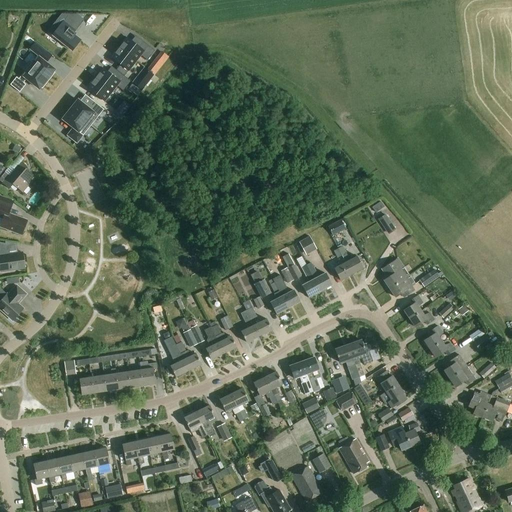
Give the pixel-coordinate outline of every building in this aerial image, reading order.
[(97,17),(92,13),(84,23),(89,27),(85,31),(95,39),(111,21),(101,12),(97,17)] [(52,35),(61,42),(66,46),(72,51),(81,39),(75,35),(77,32),(71,28),(76,23),(67,16),(52,35)] [(127,37),(119,48),(135,60),(138,56),(144,60),(151,50),(141,42),(138,46),(127,37)] [(135,60),(119,48),(111,58),(126,71),(135,60)] [(37,56),(29,66),(48,81),(55,73),(53,72),(54,70),(37,56)] [(162,66),(154,60),(151,64),(158,70),(159,70),(162,66)] [(16,78),(10,85),(14,88),(19,92),(25,85),(23,83),(26,79),(39,89),(40,87),(42,88),(44,85),(47,82),(48,81),(29,66),(24,72),(21,76),(18,79),(16,78)] [(103,68),(95,78),(111,91),(116,84),(121,88),(127,82),(119,76),(116,78),(103,68)] [(139,74),(132,82),(142,90),(149,81),(139,74)] [(95,78),(87,89),(102,101),(111,91),(95,78)] [(132,84),(129,89),(133,93),(137,88),(132,84)] [(79,100),(71,110),(91,126),(103,110),(93,102),(89,108),(79,100)] [(70,110),(62,120),(73,128),(68,134),(77,142),(90,126),(70,110)] [(117,111),(114,116),(119,120),(122,115),(117,111)] [(95,145),(105,134),(101,130),(91,141),(95,145)] [(15,145),(12,151),(19,154),(21,148),(15,145)] [(1,177),(5,181),(3,184),(9,189),(13,185),(22,192),(35,177),(26,169),(27,168),(21,163),(9,177),(5,173),(1,177)] [(0,195),(0,217),(3,219),(0,225),(0,227),(21,235),(27,220),(9,214),(13,201),(0,195)] [(381,202),(372,208),(376,213),(384,207),(381,202)] [(385,215),(378,220),(388,235),(395,230),(390,222),(385,215)] [(346,229),(341,220),(328,227),(333,236),(346,229)] [(299,242),(306,256),(317,250),(309,237),(299,242)] [(0,242),(0,267),(1,272),(24,269),(22,253),(7,255),(5,244),(0,242)] [(342,246),(338,249),(342,256),(346,253),(342,246)] [(338,249),(333,251),(337,258),(342,256),(338,249)] [(346,253),(342,256),(345,263),(352,274),(363,268),(357,257),(350,260),(346,253)] [(282,258),(294,281),(300,277),(288,254),(282,258)] [(384,281),(389,289),(409,276),(397,258),(381,269),(385,275),(386,274),(389,277),(384,281)] [(341,265),(334,269),(340,281),(352,274),(345,263),(341,265)] [(318,277),(314,270),(311,264),(306,266),(314,280),(320,291),(331,285),(325,273),(318,277)] [(314,280),(306,266),(302,268),(306,275),(310,282),(302,286),(308,297),(320,291),(314,280)] [(281,271),(287,284),(293,281),(286,268),(281,271)] [(439,277),(440,277),(443,275),(441,272),(438,274),(434,270),(419,280),(424,288),(439,277)] [(280,276),(273,280),(274,283),(278,290),(279,291),(281,296),(282,296),(288,308),(299,302),(293,290),(287,294),(284,288),(286,287),(280,276)] [(409,276),(389,289),(395,297),(401,294),(403,297),(414,290),(411,287),(415,284),(409,276)] [(265,279),(254,285),(262,299),(272,293),(265,279)] [(26,295),(16,286),(8,296),(6,294),(0,301),(0,309),(13,321),(23,309),(17,304),(26,295)] [(208,293),(211,301),(217,298),(213,291),(208,293)] [(451,291),(446,295),(450,300),(455,297),(451,291)] [(277,299),(270,303),(276,314),(288,308),(282,296),(282,297),(277,299)] [(409,319),(421,311),(418,307),(422,303),(418,296),(411,301),(413,305),(404,311),(409,319)] [(259,297),(253,301),(257,310),(264,307),(259,297)] [(250,304),(244,307),(246,311),(250,320),(257,317),(250,304)] [(439,314),(443,319),(454,309),(450,304),(439,314)] [(458,310),(462,316),(468,312),(463,306),(458,310)] [(246,311),(240,314),(245,323),(250,320),(246,311)] [(421,311),(409,319),(415,328),(424,321),(427,325),(434,320),(429,313),(424,315),(421,311)] [(227,316),(220,320),(225,331),(233,327),(227,316)] [(266,319),(253,326),(259,336),(272,330),(266,319)] [(187,324),(189,329),(196,326),(193,320),(187,324)] [(209,324),(211,328),(223,354),(236,347),(231,337),(224,340),(221,334),(217,325),(216,325),(214,322),(209,324)] [(197,326),(191,329),(198,344),(204,341),(197,326)] [(259,336),(253,326),(241,332),(246,343),(259,336)] [(424,341),(430,350),(441,342),(438,338),(442,333),(438,326),(431,331),(433,335),(424,341)] [(211,328),(205,331),(209,339),(207,341),(210,347),(205,349),(211,360),(223,354),(211,328)] [(481,329),(480,330),(478,331),(478,330),(469,337),(473,343),(482,337),(482,336),(485,334),(481,329)] [(191,330),(183,333),(190,348),(198,344),(191,330)] [(487,334),(473,343),(478,351),(492,342),(487,334)] [(177,345),(176,345),(188,371),(201,365),(196,354),(191,356),(188,351),(186,352),(181,342),(178,335),(173,337),(177,345)] [(172,337),(166,340),(169,347),(176,344),(172,337)] [(361,340),(348,345),(352,358),(355,365),(360,364),(359,360),(361,359),(364,365),(380,359),(376,349),(371,351),(370,346),(364,348),(361,340)] [(164,342),(158,345),(162,354),(169,351),(164,342)] [(441,342),(430,350),(435,358),(445,352),(447,356),(454,351),(450,344),(444,346),(441,342)] [(176,345),(170,348),(174,357),(171,359),(174,364),(170,366),(175,377),(188,371),(176,345)] [(348,345),(335,350),(339,363),(345,361),(347,368),(350,367),(355,365),(352,358),(348,345)] [(444,371),(449,379),(461,371),(467,367),(459,355),(458,356),(447,363),(450,367),(444,371)] [(314,357),(302,362),(306,374),(309,382),(311,389),(313,392),(320,389),(316,378),(319,377),(320,376),(318,370),(314,357)] [(491,363),(479,374),(484,379),(496,368),(496,369),(502,364),(497,359),(492,364),(491,363)] [(74,361),(64,362),(66,376),(76,375),(74,361)] [(306,374),(302,362),(289,366),(294,379),(300,377),(302,383),(301,383),(304,395),(313,392),(311,389),(309,382),(306,374)] [(148,369),(141,370),(143,386),(156,384),(154,368),(157,368),(156,363),(147,364),(148,369)] [(355,365),(350,367),(352,372),(352,373),(362,369),(360,364),(355,365)] [(461,371),(449,379),(455,388),(464,381),(467,385),(476,379),(467,367),(461,371)] [(362,369),(352,373),(355,379),(359,377),(364,375),(362,369)] [(141,370),(128,372),(131,388),(143,386),(141,370)] [(380,384),(386,392),(397,385),(392,376),(390,377),(387,371),(377,377),(381,383),(380,384)] [(118,390),(131,388),(128,372),(116,374),(118,390)] [(278,393),(275,387),(282,384),(276,372),(265,378),(271,390),(277,403),(281,410),(283,416),(289,413),(287,411),(286,411),(285,409),(285,408),(277,393),(278,393)] [(500,378),(504,386),(511,381),(511,379),(508,373),(500,378)] [(106,392),(118,390),(116,374),(104,376),(106,392)] [(104,376),(92,377),(94,394),(106,392),(104,376)] [(94,394),(92,377),(79,379),(81,395),(94,394)] [(277,403),(271,390),(265,378),(253,384),(259,395),(267,392),(269,397),(273,405),(277,403)] [(336,394),(343,391),(340,386),(338,379),(331,381),(336,394)] [(511,382),(499,389),(501,394),(511,388),(511,382)] [(397,385),(386,392),(379,397),(385,405),(388,403),(391,408),(395,405),(396,406),(405,400),(401,394),(403,393),(397,385)] [(357,387),(354,389),(358,395),(364,392),(362,390),(360,386),(357,387)] [(333,388),(322,392),(326,402),(336,398),(333,388)] [(231,395),(243,419),(247,417),(243,409),(241,404),(248,401),(242,389),(231,395)] [(284,394),(289,403),(296,400),(291,391),(284,394)] [(352,392),(336,400),(343,412),(358,403),(352,392)] [(483,418),(491,396),(480,392),(479,395),(474,393),(468,406),(476,409),(473,415),(475,415),(475,417),(480,418),(480,417),(483,418)] [(243,419),(231,395),(219,401),(225,412),(233,408),(236,413),(235,414),(239,421),(243,419)] [(510,404),(491,396),(483,418),(492,422),(496,411),(505,415),(510,404)] [(315,398),(303,404),(308,414),(320,408),(315,398)] [(256,404),(250,407),(254,416),(260,413),(256,404)] [(265,405),(259,408),(263,417),(269,414),(265,405)] [(209,406),(196,412),(208,435),(209,438),(215,435),(211,427),(211,426),(211,424),(212,423),(217,421),(209,406)] [(310,415),(318,427),(330,419),(323,407),(310,415)] [(389,408),(379,415),(383,422),(394,416),(389,408)] [(408,408),(398,415),(402,421),(413,415),(408,408)] [(196,412),(183,418),(191,434),(198,430),(202,438),(208,435),(196,412)] [(386,422),(388,425),(397,420),(395,416),(386,422)] [(223,438),(230,435),(223,422),(217,425),(223,438)] [(405,434),(410,447),(420,443),(415,433),(419,431),(416,423),(408,426),(410,432),(405,434)] [(393,445),(398,443),(401,451),(410,447),(405,434),(404,434),(401,427),(387,432),(393,445)] [(269,447),(292,437),(289,430),(266,439),(269,447)] [(158,437),(162,453),(163,460),(168,459),(166,452),(174,450),(171,434),(158,437)] [(384,435),(376,438),(382,452),(390,448),(384,435)] [(150,455),(162,453),(158,437),(146,439),(150,455)] [(187,439),(193,451),(199,448),(193,437),(187,439)] [(137,458),(150,455),(146,439),(134,442),(137,458)] [(369,462),(355,439),(339,449),(354,475),(357,473),(367,467),(366,464),(369,462)] [(122,445),(125,461),(126,466),(131,465),(130,460),(137,458),(134,442),(122,445)] [(94,451),(97,467),(110,464),(106,448),(94,451)] [(85,469),(97,467),(94,451),(82,453),(85,469)] [(73,472),(85,469),(82,453),(69,456),(73,472)] [(320,473),(330,467),(323,454),(312,460),(320,473)] [(73,472),(69,456),(57,459),(61,475),(62,480),(66,479),(65,474),(73,472)] [(57,459),(45,461),(49,477),(61,475),(57,459)] [(49,477),(45,461),(33,464),(36,479),(34,480),(35,486),(42,484),(41,479),(49,477)] [(265,465),(267,470),(275,483),(282,479),(272,461),(265,465)] [(221,462),(214,465),(217,472),(224,468),(221,462)] [(165,466),(166,471),(178,469),(177,463),(165,466)] [(166,471),(165,466),(153,469),(154,474),(166,471)] [(322,492),(307,466),(291,476),(306,502),(322,492)] [(140,471),(142,477),(154,474),(153,469),(140,471)] [(142,477),(140,471),(122,475),(126,495),(132,493),(129,480),(142,477)] [(179,478),(180,484),(191,482),(190,475),(179,478)] [(461,511),(470,511),(482,507),(469,478),(454,486),(455,489),(451,491),(461,511)] [(288,511),(289,510),(290,510),(279,490),(273,493),(265,479),(253,487),(259,496),(261,495),(268,507),(270,506),(273,511),(288,511)] [(111,487),(105,488),(108,499),(123,495),(120,484),(114,486),(114,485),(110,486),(111,487)] [(64,488),(65,494),(77,491),(76,485),(64,488)] [(243,494),(250,490),(246,485),(240,488),(243,494)] [(52,491),(53,496),(65,494),(64,488),(52,491)] [(53,496),(52,491),(49,491),(48,493),(49,494),(45,495),(46,502),(41,503),(42,511),(53,511),(56,511),(53,501),(52,496),(53,496)] [(90,492),(78,494),(81,509),(93,506),(90,492)] [(250,511),(257,509),(251,498),(247,500),(237,506),(240,511),(250,511)] [(217,499),(207,503),(209,510),(219,507),(217,499)]
